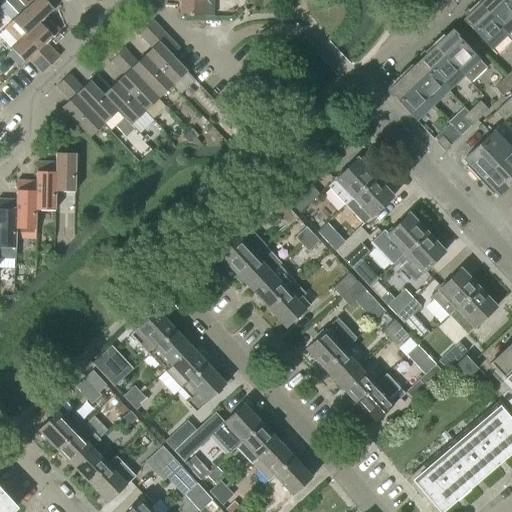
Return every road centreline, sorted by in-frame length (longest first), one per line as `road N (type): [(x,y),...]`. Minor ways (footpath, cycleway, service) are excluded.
road 1 (residential): [(511,262),(349,89),(445,0)]
road 2 (residential): [(368,511),(187,315)]
road 3 (residential): [(0,168),(23,145),(26,91),(121,0)]
